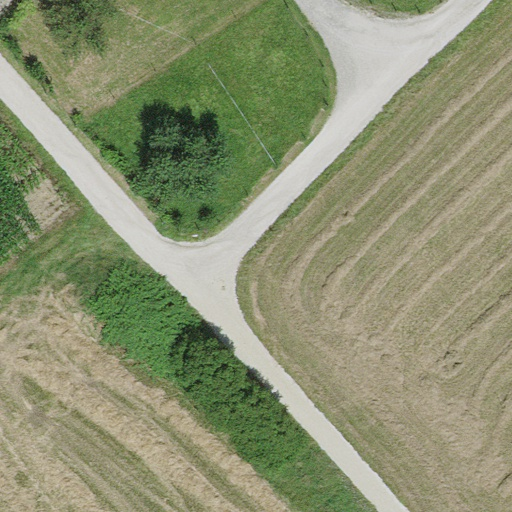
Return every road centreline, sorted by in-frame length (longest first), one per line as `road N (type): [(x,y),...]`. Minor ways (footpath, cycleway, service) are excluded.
road 1 (track): [(400,511),(0,70)]
road 2 (track): [(467,0),(192,280)]
